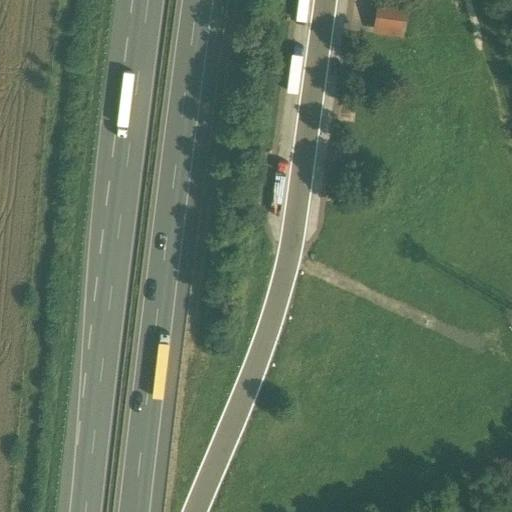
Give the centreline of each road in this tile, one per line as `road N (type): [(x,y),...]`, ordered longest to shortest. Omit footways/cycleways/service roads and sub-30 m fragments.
road 1 (motorway): [(140,0),(76,511)]
road 2 (motorway): [(140,511),(202,0)]
road 3 (motorway): [(194,511),(244,393),(288,252)]
